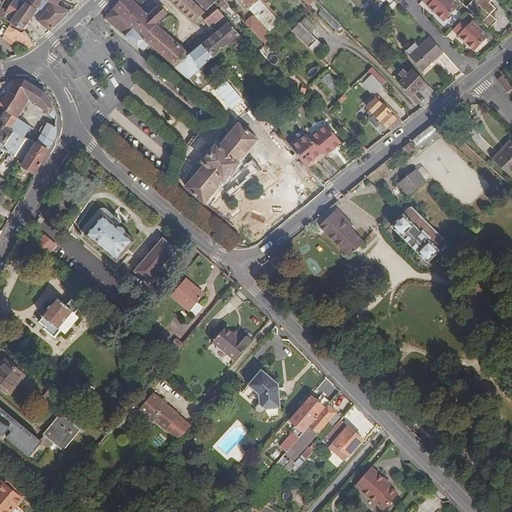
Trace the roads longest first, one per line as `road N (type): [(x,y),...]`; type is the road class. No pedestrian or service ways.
road 1 (residential): [(236,265),(471,511)]
road 2 (tertiary): [(236,265),(474,80)]
road 3 (tertiary): [(69,132),(236,265)]
road 4 (tertiary): [(0,252),(69,132)]
